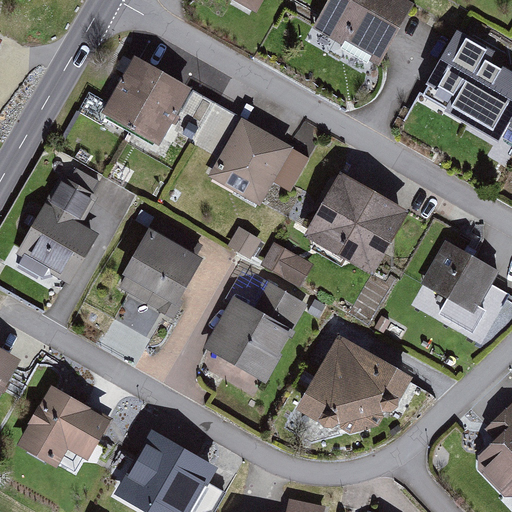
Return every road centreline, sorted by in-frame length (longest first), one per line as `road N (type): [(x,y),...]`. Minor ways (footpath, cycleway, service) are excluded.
road 1 (residential): [(117,0),(511,224)]
road 2 (residential): [(396,458),(356,472),(284,467),(0,307)]
road 3 (primary): [(0,182),(105,0)]
road 4 (residential): [(396,458),(511,346)]
